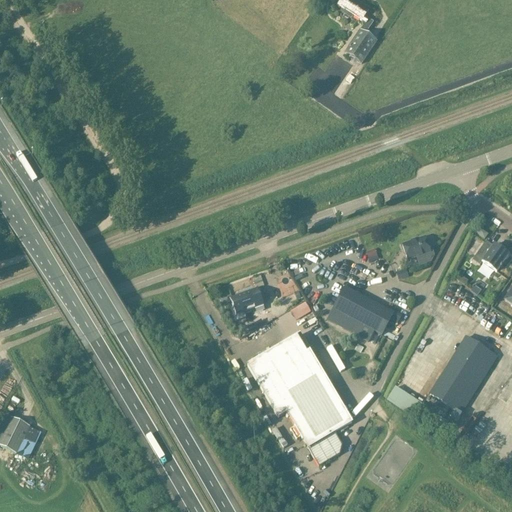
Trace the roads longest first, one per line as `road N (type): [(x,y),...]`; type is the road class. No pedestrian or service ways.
road 1 (secondary): [(0,332),(450,173)]
road 2 (trunk): [(228,511),(0,133)]
road 3 (trunk): [(0,180),(196,511)]
road 4 (unclassified): [(0,260),(94,226),(109,211),(117,163),(6,0)]
road 5 (track): [(163,273),(307,511)]
road 6 (residential): [(369,406),(475,199)]
